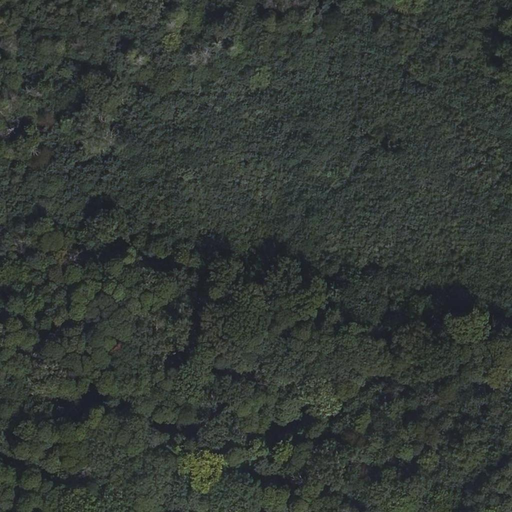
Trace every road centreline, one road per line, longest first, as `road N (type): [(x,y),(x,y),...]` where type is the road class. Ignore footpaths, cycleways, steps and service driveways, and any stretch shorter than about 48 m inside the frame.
road 1 (track): [(511,313),(431,325),(406,340),(363,378),(309,448),(228,511)]
road 2 (motorway): [(369,0),(511,271)]
road 3 (motorway): [(511,200),(405,0)]
road 4 (track): [(0,456),(213,511)]
